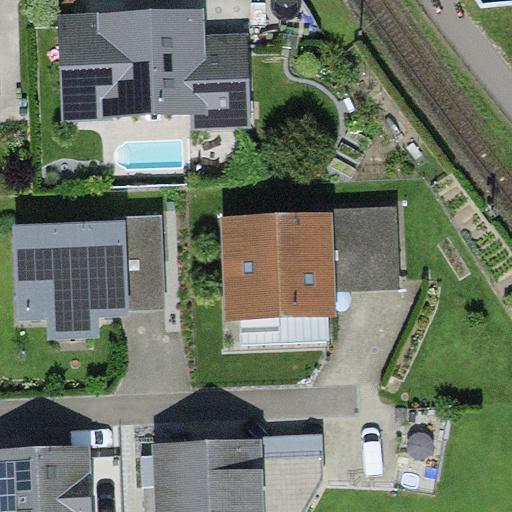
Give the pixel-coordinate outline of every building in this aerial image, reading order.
[(197,21),(65,26),(69,117),(196,112),(197,126),(245,124),(241,45),(198,47),(197,21)] [(322,225),(229,229),(233,318),(240,317),(241,348),(329,344),(328,315),(331,315),(328,252),(339,251),(341,287),(399,284),(396,211),(322,215),(322,225)] [(117,233),(19,238),(24,320),(54,319),(55,339),(95,337),(94,318),(126,316),(123,259),(163,257),(161,220),(117,223),(117,233)] [(161,458),(141,459),(142,492),(162,491),(162,511),(306,511),(323,483),(322,467),(255,470),(254,450),(161,454),(161,458)] [(85,511),(84,458),(0,461),(0,511),(85,511)]
